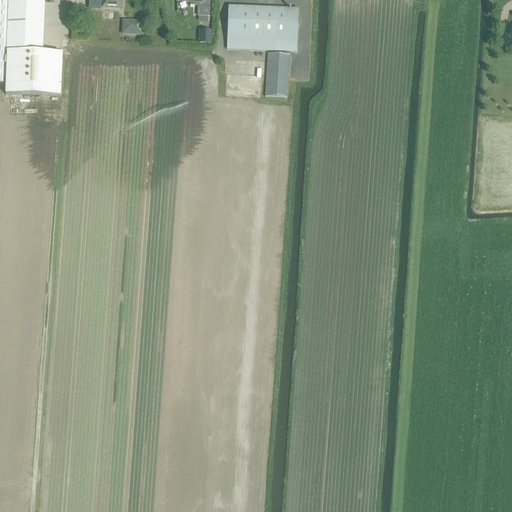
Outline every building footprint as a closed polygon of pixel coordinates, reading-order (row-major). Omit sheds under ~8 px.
[(0,0),(0,84),(6,84),(6,53),(8,0),(0,0)] [(43,54),(44,0),(8,0),(6,53),(7,53),(43,54)] [(102,0),(103,8),(121,9),(121,0),(102,0)] [(203,1),(203,0),(177,0),(178,2),(191,3),(191,6),(199,6),(198,17),(211,18),(211,2),(203,1)] [(228,8),(226,50),(296,53),(298,11),(228,8)] [(124,36),(142,37),(142,23),(125,22),(124,36)] [(61,97),(63,55),(43,54),(7,53),(6,95),(61,97)] [(289,56),(268,55),(265,98),(287,99),(289,56)]
